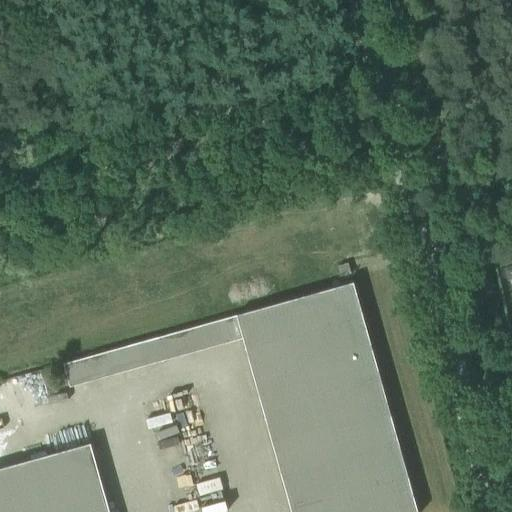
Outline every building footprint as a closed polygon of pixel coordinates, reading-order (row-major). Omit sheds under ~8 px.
[(337,266),(340,276),(350,273),(347,263),(337,266)] [(511,265),(503,268),(506,280),(511,278),(511,265)] [(236,315),(291,511),(417,511),(353,283),(236,315)] [(176,332),(183,355),(204,350),(197,326),(176,332)] [(118,348),(125,372),(144,366),(138,343),(118,348)] [(109,511),(90,443),(0,468),(0,511),(109,511)] [(216,455),(188,460),(191,474),(171,478),(173,489),(215,481),(216,489),(198,493),(201,504),(225,500),(216,455)] [(175,511),(196,511),(199,511),(195,494),(173,500),(175,511)]
